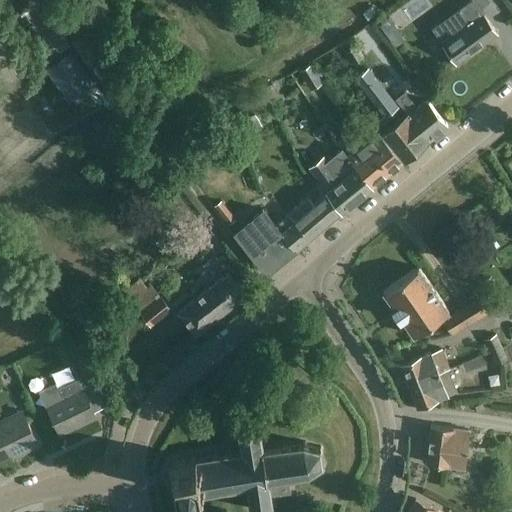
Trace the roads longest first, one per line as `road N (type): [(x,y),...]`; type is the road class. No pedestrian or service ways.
road 1 (tertiary): [(306,279),(186,372),(148,418),(134,447),(131,483)]
road 2 (tertiary): [(306,279),(511,105)]
road 3 (tertiary): [(380,511),(389,458),(381,404),(306,279)]
road 4 (residential): [(0,505),(67,485),(131,483)]
